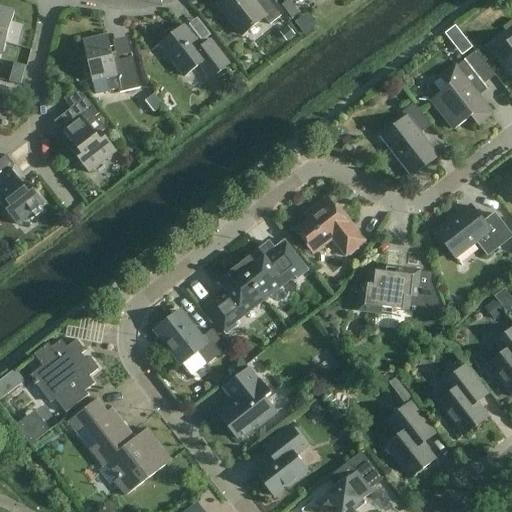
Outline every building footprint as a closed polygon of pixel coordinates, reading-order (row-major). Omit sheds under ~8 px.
[(270,25),(281,17),(268,0),(260,0),(255,4),(251,0),(223,0),(218,4),(242,36),(264,19),(270,25)] [(0,8),(0,52),(4,53),(6,44),(17,47),(23,27),(11,23),(14,12),(0,8)] [(211,79),(229,66),(210,41),(200,48),(183,26),(159,45),(184,77),(200,65),(211,79)] [(466,54),(475,47),(460,29),(451,36),(466,54)] [(133,58),(128,59),(114,63),(107,36),(83,42),(87,59),(83,62),(84,67),(89,68),(92,83),(106,80),(109,92),(119,90),(120,94),(140,89),(133,58)] [(511,40),(494,55),(511,77),(511,40)] [(492,115),(477,97),(487,89),(471,69),(482,60),(476,52),(434,84),(441,93),(431,100),(455,130),(472,117),(478,125),(492,115)] [(116,152),(101,132),(104,129),(95,117),(99,114),(94,108),(91,110),(83,100),(74,107),(82,117),(63,132),(78,150),(73,154),(89,174),(116,152)] [(406,119),(381,138),(412,177),(438,157),(420,135),(431,126),(414,104),(402,113),(406,119)] [(43,211),(40,207),(44,204),(29,184),(24,188),(10,170),(15,166),(6,156),(0,160),(0,195),(6,202),(1,206),(17,226),(33,213),(36,217),(43,211)] [(298,235),(312,252),(325,242),(327,245),(334,239),(338,244),(338,248),(346,257),(365,242),(343,214),(340,216),(326,198),(304,215),(309,221),(303,226),(302,225),(293,231),(297,236),(298,235)] [(488,256),(511,237),(511,236),(495,215),(483,223),(471,207),(436,234),(456,258),(476,242),(488,256)] [(269,243),(238,266),(265,300),(285,285),(283,282),(293,275),(294,278),(306,269),(286,244),(276,252),(269,243)] [(265,300),(238,266),(218,282),(228,295),(219,302),(216,299),(205,308),(224,332),(235,324),(234,321),(243,314),(244,316),(265,300)] [(409,312),(409,306),(440,310),(431,286),(418,284),(420,271),(386,267),(385,273),(369,271),(368,285),(361,285),(358,312),(391,316),(392,310),(409,312)] [(207,366),(227,350),(212,330),(201,339),(180,312),(156,331),(182,364),(197,352),(207,366)] [(511,330),(497,343),(505,353),(489,366),(511,395),(511,330)] [(89,377),(99,370),(90,358),(84,363),(79,357),(85,352),(76,340),(67,348),(61,341),(51,348),(48,344),(34,356),(42,367),(30,377),(34,381),(32,383),(35,386),(36,385),(51,404),(55,400),(66,414),(88,396),(85,392),(95,384),(89,377)] [(0,393),(4,400),(30,386),(19,366),(0,376),(0,393)] [(482,389),(465,367),(443,383),(451,393),(438,403),(464,437),(488,418),(472,398),(482,389)] [(233,402),(217,414),(237,440),(257,424),(259,427),(276,414),(265,400),(271,395),(260,381),(259,382),(249,369),(223,389),(233,402)] [(397,409),(411,398),(396,378),(382,389),(397,409)] [(434,435),(435,435),(410,404),(387,422),(398,437),(385,447),(410,479),(435,460),(418,439),(429,430),(434,435)] [(78,435),(103,468),(126,497),(171,462),(146,430),(135,439),(130,433),(121,440),(117,435),(126,428),(111,409),(78,435)] [(35,411),(16,426),(15,426),(30,446),(50,431),(35,411)] [(291,427),(270,443),(264,448),(274,460),(256,474),(275,498),(307,472),(295,457),(307,448),(291,427)] [(302,511),(355,511),(353,509),(372,493),(370,490),(383,480),(362,453),(349,463),(328,479),(335,488),(317,503),(315,500),(301,511),(302,511)]
